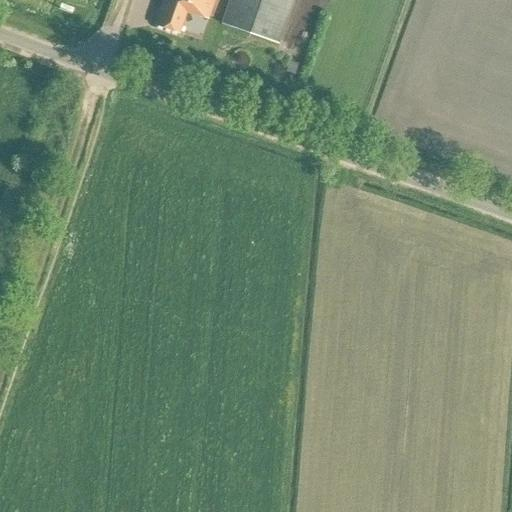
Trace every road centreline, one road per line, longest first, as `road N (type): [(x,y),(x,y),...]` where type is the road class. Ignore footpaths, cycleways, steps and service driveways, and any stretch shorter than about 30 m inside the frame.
road 1 (unclassified): [(511,214),(0,33)]
road 2 (track): [(0,377),(103,70)]
